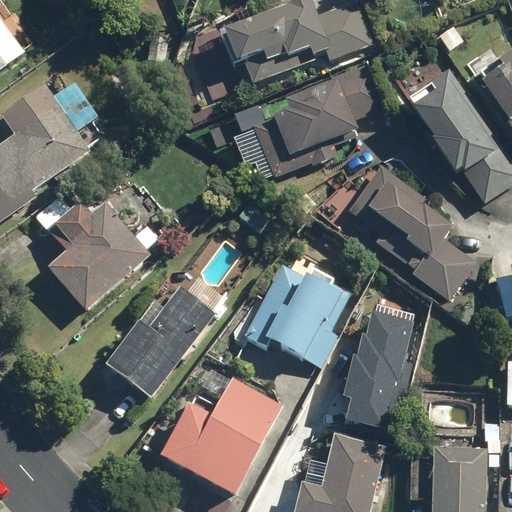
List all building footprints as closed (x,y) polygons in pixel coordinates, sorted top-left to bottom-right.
[(319,0),(238,32),(251,65),(274,55),(279,67),(319,51),(322,59),(336,54),(339,63),(376,48),(358,4),(326,17),(319,0)] [(0,76),(11,68),(0,52),(0,76)] [(511,63),(491,77),(511,108),(511,63)] [(293,111),(254,126),(274,177),(335,153),(332,146),(356,137),(359,144),(392,131),(367,67),(287,98),(293,111)] [(420,97),(489,206),(511,192),(511,159),(458,74),(420,97)] [(0,222),(98,153),(54,92),(12,121),(25,140),(0,157),(0,222)] [(389,170),(356,214),(413,257),(405,267),(454,304),(483,266),(452,243),(465,226),(389,170)] [(59,271),(95,312),(158,257),(113,206),(101,217),(91,206),(60,233),(78,254),(59,271)] [(291,266),(250,338),(274,351),(278,343),(326,370),(344,338),(335,333),(353,300),(291,266)] [(115,371),(158,402),(220,317),(187,293),(159,332),(149,325),(115,371)] [(352,396),(346,418),(387,428),(414,320),(373,310),(367,335),(362,334),(357,354),(353,353),(343,394),(352,396)] [(171,464),(243,500),(290,408),(242,385),(224,421),(199,408),(171,464)] [(312,487),(305,511),(376,511),(392,450),(342,438),(329,491),(312,487)] [(492,511),(491,452),(440,453),(440,511),(492,511)]
